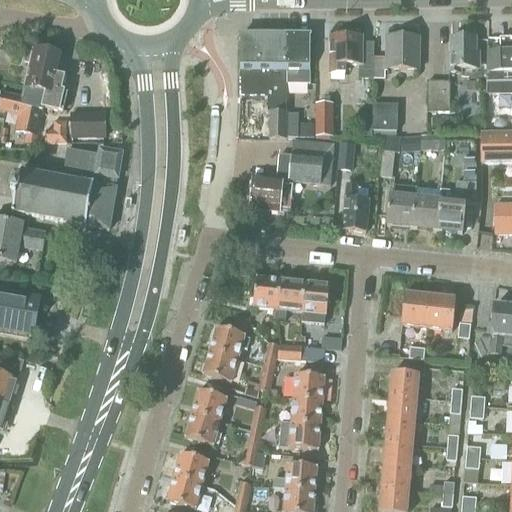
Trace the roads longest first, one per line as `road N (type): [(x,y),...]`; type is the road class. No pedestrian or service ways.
road 1 (secondary): [(115,379),(143,330),(166,228),(174,147),(167,42)]
road 2 (secondary): [(139,46),(148,148),(143,225),(119,323),(115,379)]
road 3 (tertiary): [(198,0),(511,2)]
road 4 (residential): [(131,511),(209,238)]
road 5 (residential): [(344,511),(365,257)]
road 6 (residential): [(365,257),(209,238)]
road 7 (residential): [(511,271),(365,257)]
road 8 (residential): [(209,238),(225,98)]
road 9 (secondary): [(67,511),(115,379)]
